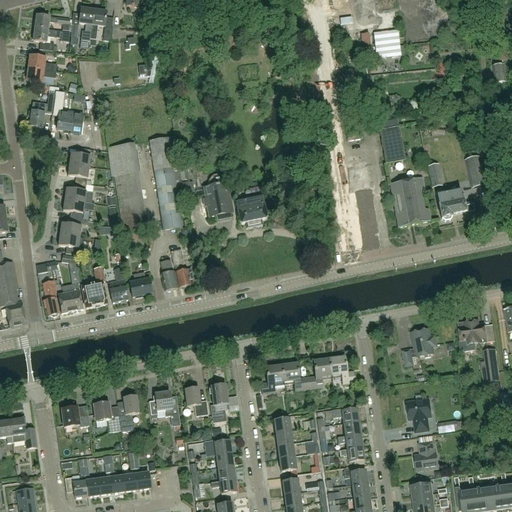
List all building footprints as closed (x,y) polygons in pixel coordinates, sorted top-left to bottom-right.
[(138,0),(125,0),(125,8),(137,10),(138,0)] [(377,0),(357,0),(358,13),(378,11),(377,0)] [(81,9),(81,11),(80,11),(78,25),(85,26),(84,33),(82,33),(81,41),(90,43),(90,41),(92,27),(93,13),(88,12),(88,10),(81,9)] [(97,28),(104,28),(106,14),(93,13),(92,27),(90,41),(95,42),(97,28)] [(49,24),(62,25),(69,26),(69,23),(70,21),(36,17),(35,23),(34,23),(33,29),(35,29),(35,30),(48,32),(49,24)] [(110,42),(111,29),(104,28),(103,43),(110,44),(110,42)] [(48,32),(35,30),(34,36),(33,36),(32,41),(33,42),(33,43),(40,44),(39,51),(53,53),(54,45),(46,44),(47,38),(55,39),(55,38),(61,39),(62,34),(62,33),(48,32)] [(379,33),(373,34),(375,52),(375,55),(376,60),(379,60),(391,58),(400,57),(397,31),(379,33)] [(61,39),(60,43),(69,44),(70,35),(62,34),(61,39)] [(369,35),(362,36),(364,54),(371,53),(369,35)] [(150,40),(111,45),(116,87),(156,82),(151,46),(150,43),(150,40)] [(496,64),(503,63),(503,62),(507,61),(505,48),(497,49),(494,50),(496,64)] [(28,70),(56,74),(57,67),(44,65),(45,59),(30,57),(28,70)] [(503,63),(496,64),(494,64),(495,69),(494,69),(496,85),(506,83),(504,67),(503,63)] [(76,70),(70,65),(66,70),(72,75),(76,70)] [(55,80),(56,74),(28,70),(26,82),(39,84),(38,90),(44,91),(45,85),(41,85),(42,78),(55,80)] [(78,88),(70,86),(68,94),(75,96),(78,88)] [(274,99),(273,87),(265,88),(266,100),(274,99)] [(55,96),(54,96),(48,95),(47,106),(32,104),(31,113),(28,112),(27,118),(30,118),(29,127),(41,129),(43,115),(52,116),(55,96)] [(59,120),(58,120),(56,132),(64,133),(63,135),(80,138),(82,127),(81,127),(83,117),(60,113),(59,120)] [(346,129),(348,142),(361,140),(359,127),(346,129)] [(406,161),(400,129),(380,132),(386,165),(406,161)] [(179,187),(175,156),(173,139),(150,142),(162,232),(180,228),(174,187),(179,187)] [(107,149),(111,179),(114,178),(123,237),(148,234),(134,145),(107,149)] [(70,156),(69,166),(88,169),(90,159),(89,159),(90,152),(79,151),(78,157),(70,156)] [(483,160),(469,162),(472,190),(486,188),(483,160)] [(75,179),(74,185),(85,187),(86,180),(87,180),(88,169),(69,166),(67,177),(75,179)] [(437,166),(428,168),(432,188),(441,187),(437,166)] [(189,181),(187,168),(178,169),(180,183),(189,181)] [(207,200),(204,201),(205,208),(208,208),(210,218),(233,214),(226,177),(218,178),(218,176),(214,176),(211,179),(209,184),(210,189),(205,190),(207,200)] [(423,179),(390,186),(399,229),(431,223),(429,210),(425,211),(421,191),(425,191),(423,179)] [(181,195),(193,193),(194,193),(193,183),(180,184),(181,195)] [(65,191),(64,202),(84,204),(85,193),(84,193),(85,187),(74,185),(73,192),(65,191)] [(298,191),(300,204),(305,204),(310,203),(319,203),(317,190),(298,191)] [(436,193),(439,207),(442,221),(445,223),(450,222),(452,219),(452,217),(466,214),(466,217),(476,215),(474,205),(464,207),(461,193),(446,196),(445,192),(436,193)] [(236,201),(238,211),(241,226),(267,221),(262,196),(236,201)] [(115,208),(114,199),(107,200),(108,208),(115,208)] [(71,213),(70,220),(81,221),(82,215),(83,209),(88,210),(89,205),(84,204),(64,202),(62,212),(71,213)] [(59,236),(79,239),(81,228),(80,228),(80,227),(87,227),(88,222),(81,221),(70,220),(69,226),(60,225),(59,236)] [(83,240),(79,239),(59,236),(58,247),(66,248),(65,254),(76,256),(77,250),(78,250),(79,244),(82,244),(83,240)] [(0,309),(5,308),(21,305),(19,300),(17,300),(15,292),(18,292),(13,264),(3,265),(1,252),(0,252),(0,309)] [(183,265),(180,252),(170,254),(173,267),(174,267),(175,272),(178,289),(190,287),(189,280),(192,280),(190,270),(180,272),(179,266),(183,265)] [(79,258),(62,256),(61,264),(77,266),(79,258)] [(161,276),(165,292),(176,290),(173,273),(172,273),(170,262),(160,264),(163,275),(161,276)] [(56,264),(46,265),(47,273),(57,271),(56,264)] [(104,284),(103,280),(101,269),(93,271),(96,284),(81,288),(85,309),(107,305),(102,284),(104,284)] [(114,271),(116,283),(123,282),(121,270),(114,271)] [(130,285),(133,299),(152,295),(149,281),(146,282),(143,274),(132,276),(134,284),(130,285)] [(56,295),(53,282),(42,285),(45,302),(42,303),(44,309),(45,309),(47,318),(50,318),(52,319),(56,318),(57,316),(58,316),(57,310),(56,306),(56,305),(56,295)] [(123,282),(116,283),(107,285),(108,289),(107,289),(111,305),(128,301),(123,282)] [(67,288),(72,313),(82,310),(77,285),(67,288)] [(72,313),(67,288),(61,289),(62,295),(57,296),(61,315),(72,313)] [(5,308),(9,330),(25,327),(21,305),(5,308)] [(474,349),(474,345),(486,343),(484,325),(479,325),(478,322),(458,324),(460,343),(459,343),(460,353),(471,351),(474,349)] [(403,352),(405,367),(413,365),(411,359),(433,355),(432,347),(436,347),(434,337),(430,338),(428,330),(423,331),(422,329),(416,331),(417,333),(411,334),(414,350),(403,352)] [(483,384),(485,383),(499,382),(495,351),(483,352),(486,371),(482,372),(483,384)] [(329,361),(331,377),(340,376),(342,386),(354,384),(353,373),(346,374),(344,359),(342,359),(342,357),(335,358),(335,360),(329,361)] [(307,379),(309,390),(322,388),(321,379),(331,377),(329,361),(323,362),(322,360),(315,361),(315,363),(313,363),(315,378),(307,379)] [(299,380),(297,365),(294,366),(294,364),(287,365),(287,367),(281,367),(284,384),(293,382),(295,392),(309,390),(307,379),(299,380)] [(284,389),(284,384),(281,367),(275,368),(274,366),(267,367),(267,369),(265,369),(267,385),(261,385),(262,396),(275,394),(274,390),(284,389)] [(486,395),(501,393),(499,383),(485,385),(486,395)] [(213,407),(211,407),(212,419),(225,418),(224,406),(228,406),(225,386),(210,388),(213,407)] [(185,391),(187,408),(194,407),(195,418),(208,416),(206,402),(199,403),(197,390),(185,391)] [(171,407),(169,394),(168,394),(168,393),(167,392),(162,393),(161,394),(161,395),(154,396),(155,403),(149,403),(150,417),(152,419),(157,418),(157,416),(157,413),(164,412),(165,418),(170,418),(171,428),(180,427),(178,406),(171,407)] [(501,396),(503,412),(510,411),(508,395),(501,396)] [(121,432),(121,433),(134,432),(131,415),(139,414),(137,398),(123,400),(125,413),(118,414),(119,420),(120,420),(121,432)] [(428,401),(406,404),(409,421),(413,420),(415,433),(428,431),(426,418),(431,418),(428,401)] [(501,401),(490,403),(491,412),(502,410),(501,401)] [(120,420),(119,420),(111,421),(108,404),(93,406),(96,423),(106,422),(107,434),(121,432),(120,420)] [(77,409),(61,411),(63,429),(78,427),(79,429),(90,427),(88,417),(79,418),(77,409)] [(343,426),(358,424),(356,411),(342,413),(341,411),(331,412),(332,420),(342,418),(343,426)] [(12,445),(25,443),(26,451),(37,449),(34,430),(24,431),(23,427),(25,426),(25,420),(22,419),(15,420),(15,422),(9,423),(12,445)] [(275,435),(290,433),(289,420),(273,422),(275,435)] [(0,454),(1,454),(0,449),(0,439),(6,439),(7,445),(12,445),(9,423),(3,423),(3,421),(0,421),(0,454)] [(439,435),(459,432),(457,422),(438,425),(439,435)] [(345,438),(360,436),(358,424),(343,426),(345,438)] [(320,441),(330,440),(328,427),(324,428),(318,429),(320,441)] [(292,445),(290,433),(275,435),(277,447),(292,445)] [(360,436),(345,438),(337,439),(338,445),(345,444),(346,451),(362,449),(360,436)] [(124,451),(134,450),(133,440),(123,442),(124,451)] [(229,442),(214,444),(214,445),(214,450),(208,451),(209,458),(216,458),(231,455),(229,442)] [(432,443),(419,445),(420,456),(414,457),(416,472),(438,469),(435,454),(434,454),(432,443)] [(294,458),(292,445),(277,447),(279,460),(294,458)] [(344,458),(347,458),(348,464),(363,462),(362,449),(346,451),(339,452),(340,458),(343,458),(344,458)] [(129,463),(138,462),(136,453),(129,455),(128,455),(129,463)] [(217,470),(233,468),(231,455),(216,458),(217,470)] [(103,458),(104,466),(112,465),(111,457),(103,458)] [(296,471),(294,458),(279,460),(281,473),(296,471)] [(79,470),(87,469),(86,461),(78,462),(79,470)] [(130,471),(139,470),(138,462),(129,463),(130,471)] [(105,474),(109,474),(113,473),(112,465),(104,466),(105,474)] [(219,483),(235,480),(233,468),(217,470),(219,483)] [(88,477),(87,469),(79,470),(80,477),(79,477),(80,484),(73,485),(72,479),(64,480),(66,494),(73,493),(74,500),(87,498),(85,483),(86,483),(85,477),(88,477)] [(350,479),(351,487),(367,485),(365,472),(357,473),(356,470),(343,472),(345,480),(350,479)] [(112,495),(125,493),(123,478),(117,479),(116,473),(113,473),(109,474),(110,480),(112,495)] [(135,476),(137,492),(150,490),(148,475),(135,476)] [(160,490),(179,485),(177,475),(158,480),(160,490)] [(135,476),(123,478),(125,493),(137,492),(135,476)] [(98,481),(100,497),(112,495),(110,480),(98,481)] [(212,489),(220,488),(221,496),(237,493),(235,480),(219,483),(211,484),(212,489)] [(98,481),(86,483),(85,483),(87,498),(100,497),(98,481)] [(284,496),(299,494),(297,481),(282,483),(284,496)] [(369,497),(367,485),(351,487),(353,499),(369,497)] [(413,499),(432,496),(431,486),(434,486),(434,485),(411,488),(413,499)] [(511,511),(511,486),(466,493),(460,493),(460,490),(456,491),(459,511),(511,511)] [(18,507),(35,505),(33,491),(16,493),(18,507)] [(299,494),(284,496),(286,509),(301,507),(299,494)] [(434,506),(432,496),(413,499),(414,509),(434,506)] [(369,497),(353,499),(355,511),(370,510),(369,497)]
